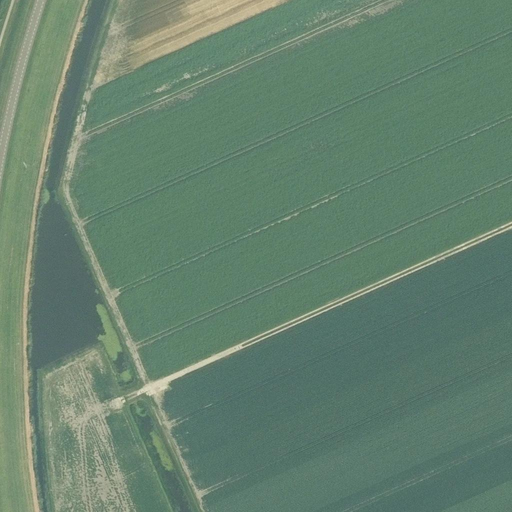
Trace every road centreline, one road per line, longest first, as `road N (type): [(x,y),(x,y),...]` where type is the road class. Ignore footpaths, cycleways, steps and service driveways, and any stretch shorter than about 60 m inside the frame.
road 1 (track): [(511,228),(103,409)]
road 2 (unclassified): [(45,0),(0,179)]
